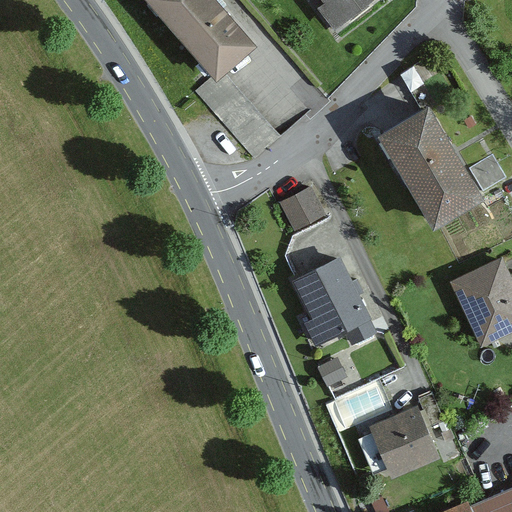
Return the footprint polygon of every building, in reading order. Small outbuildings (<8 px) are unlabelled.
[(148,0),(221,78),(258,44),(218,0),(148,0)] [(320,7),(336,28),(372,0),(323,0),(325,2),(320,7)] [(382,134),(438,228),(487,199),(431,105),(382,134)] [(278,205),(293,234),(324,217),(309,189),(278,205)] [(349,344),(377,330),(341,258),(292,283),(310,319),(303,323),(315,347),(343,333),(349,344)] [(451,283),(482,349),(511,334),(511,281),(501,259),(451,283)] [(370,428),(391,479),(439,459),(418,408),(370,428)] [(511,511),(511,484),(446,511),(511,511)]
